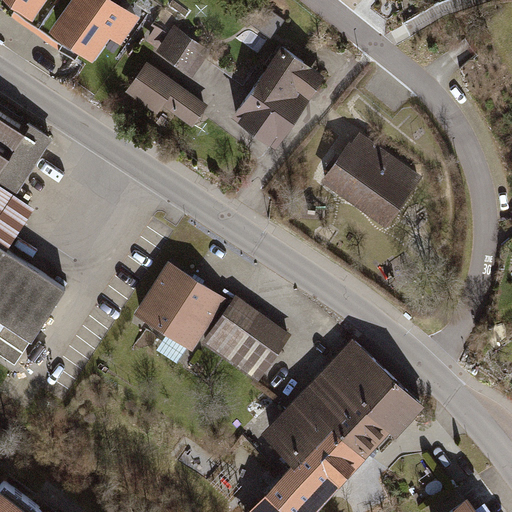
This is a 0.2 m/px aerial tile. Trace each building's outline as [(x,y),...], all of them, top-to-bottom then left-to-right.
[(0,0),(0,6),(27,25),(44,0),(0,0)] [(137,23),(103,0),(70,0),(43,38),(88,69),(106,43),(118,51),(137,23)] [(168,32),(153,54),(192,81),(208,60),(168,32)] [(271,154),(320,83),(277,53),(227,123),(271,154)] [(204,110),(145,67),(124,97),(156,120),(162,112),(188,131),(204,110)] [(50,139),(0,107),(0,329),(28,347),(62,294),(2,255),(30,211),(12,199),(50,139)] [(349,143),(325,177),(386,221),(411,188),(409,186),(417,174),(360,133),(352,145),(349,143)] [(222,301),(166,265),(132,318),(189,354),(222,301)] [(289,333),(233,297),(202,345),(258,381),(289,333)] [(240,511),(308,511),(391,426),(397,431),(428,398),(357,332),(263,431),(292,458),(240,511)] [(41,511),(6,483),(0,489),(0,511),(41,511)] [(475,502),(468,492),(440,511),(498,511),(486,495),(475,502)]
